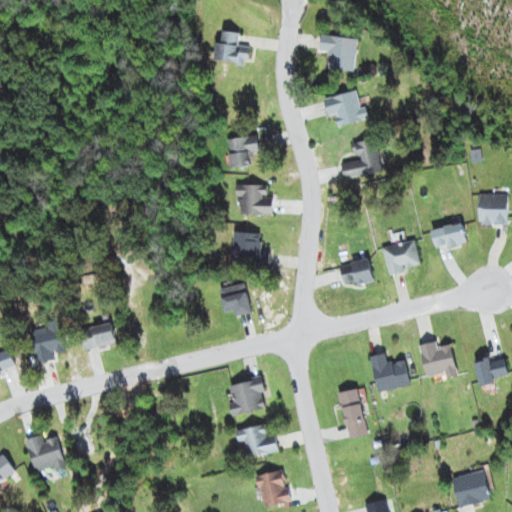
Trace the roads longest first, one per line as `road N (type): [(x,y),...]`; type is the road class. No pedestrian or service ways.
road 1 (residential): [(330,511),(301,358),(311,190),(287,98),(297,5)]
road 2 (residential): [(494,287),(0,404)]
